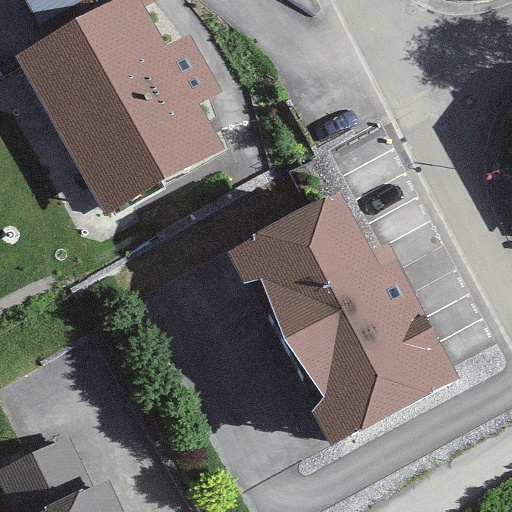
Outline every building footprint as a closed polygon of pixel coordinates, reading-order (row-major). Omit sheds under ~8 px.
[(57,49),(134,7),(148,0),(41,0),(33,5),(57,49)] [(214,153),(189,107),(212,95),(187,49),(165,62),(134,7),(57,49),(46,55),(127,202),(214,153)] [(127,202),(46,55),(31,64),(111,210),(127,202)] [(460,382),(399,272),(383,281),(373,262),(343,207),(247,263),(274,313),(346,442),(460,382)] [(388,253),(373,262),(383,281),(399,272),(388,253)] [(73,448),(11,477),(27,511),(120,511),(112,495),(98,502),(73,448)]
